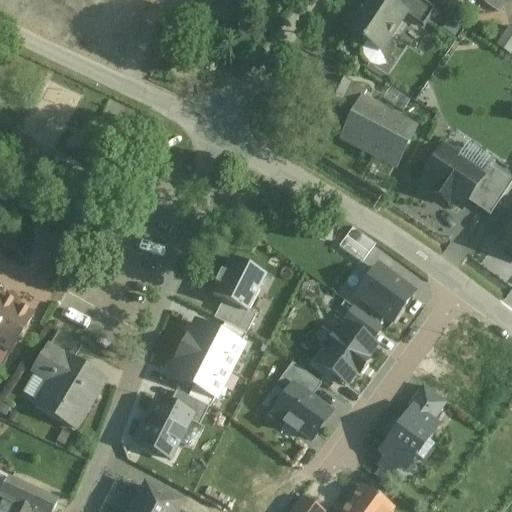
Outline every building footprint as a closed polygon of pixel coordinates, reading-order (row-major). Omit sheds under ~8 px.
[(393,8),(380,0),(368,0),(355,20),(350,22),(350,28),(347,32),(362,42),(362,43),(364,44),(365,43),(378,52),(402,16),(403,15),(393,8)] [(434,12),(415,0),(398,0),(393,8),(403,15),(402,16),(422,29),(434,12)] [(484,0),(482,4),(497,14),(506,0),(484,0)] [(511,31),(509,29),(496,47),(509,56),(511,51),(511,31)] [(351,87),(323,73),(312,94),(340,108),(351,87)] [(414,130),(361,102),(365,94),(351,87),(340,108),(350,122),(341,142),(394,170),(414,130)] [(488,167),(490,168),(492,164),(466,147),(457,160),(481,176),(488,167)] [(38,153),(29,148),(20,152),(19,162),(28,167),(37,163),(38,153)] [(457,160),(443,150),(421,183),(434,192),(432,195),(446,204),(448,201),(461,210),(466,202),(483,177),(481,176),(457,160)] [(488,167),(481,176),(483,177),(466,202),(489,218),(511,183),(511,182),(490,168),(488,167)] [(511,225),(499,243),(511,251),(511,225)] [(374,246),(352,230),(345,240),(368,256),(374,246)] [(360,265),(368,256),(345,240),(338,249),(360,265)] [(247,315),(248,314),(266,278),(231,260),(223,275),(221,273),(215,285),(217,287),(212,297),(223,302),(247,315)] [(413,296),(376,269),(356,297),(393,324),(413,296)] [(0,370),(9,355),(10,356),(33,318),(0,298),(0,370)] [(214,320),(224,326),(246,336),(255,318),(248,314),(247,315),(223,302),(214,320)] [(347,327),(371,345),(382,331),(352,310),(341,325),(345,329),(347,327)] [(182,351),(229,374),(242,348),(240,347),(219,337),(195,325),(182,351)] [(224,326),(219,337),(240,347),(246,336),(224,326)] [(318,366),(346,386),(355,373),(359,376),(369,362),(365,360),(374,347),(371,345),(347,327),(345,329),(318,366)] [(81,348),(58,334),(49,349),(72,363),(81,348)] [(72,363),(49,349),(33,374),(49,383),(35,407),(75,431),(104,382),(72,363)] [(193,388),(214,398),(216,400),(229,374),(182,351),(169,376),(193,388)] [(293,387),(310,400),(320,386),(292,365),(278,384),(289,393),(293,387)] [(289,393),(273,414),(284,423),(281,427),(296,438),(299,434),(311,443),(331,416),(310,400),(293,387),(289,393)] [(188,399),(208,409),(214,398),(193,388),(188,399)] [(412,412),(430,425),(445,405),(422,389),(407,410),(411,413),(412,412)] [(176,393),(169,407),(191,418),(189,423),(199,428),(208,409),(188,399),(176,393)] [(189,423),(191,418),(169,407),(160,402),(147,427),(144,426),(135,444),(169,461),(189,423)] [(399,468),(405,472),(416,457),(422,462),(435,445),(428,441),(437,429),(430,425),(412,412),(411,413),(402,425),(394,419),(380,439),(388,445),(381,455),(384,457),(376,469),(390,479),(399,468)] [(53,511),(57,505),(8,482),(0,499),(0,500),(1,502),(0,503),(0,511),(53,511)] [(179,511),(183,505),(146,486),(132,511),(179,511)] [(390,511),(361,490),(344,511),(390,511)] [(318,511),(301,500),(291,511),(318,511)]
